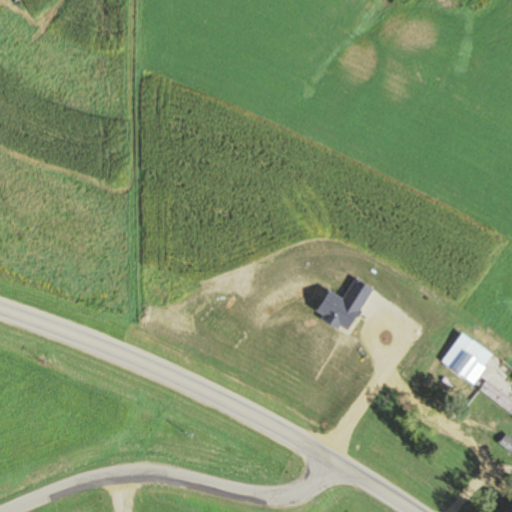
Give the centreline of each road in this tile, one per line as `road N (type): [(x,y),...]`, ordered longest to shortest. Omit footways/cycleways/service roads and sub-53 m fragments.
road 1 (secondary): [(416,511),(343,460),(157,369),(0,313)]
road 2 (residential): [(343,460),(277,498),(148,471),(102,470),(0,509)]
